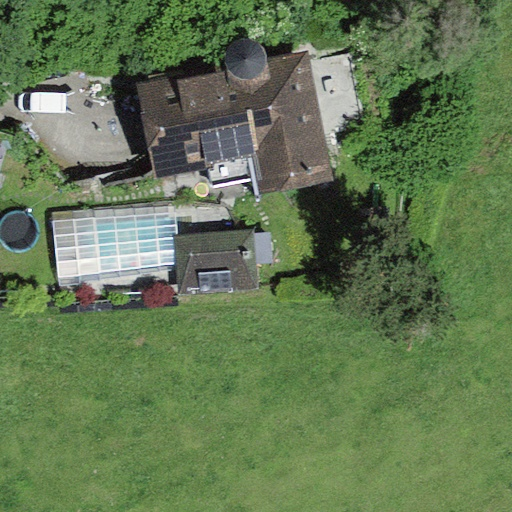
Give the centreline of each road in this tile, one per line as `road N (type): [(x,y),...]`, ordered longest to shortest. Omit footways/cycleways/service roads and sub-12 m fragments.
road 1 (motorway): [(0,205),(257,347),(511,505)]
road 2 (motorway): [(511,283),(0,9)]
